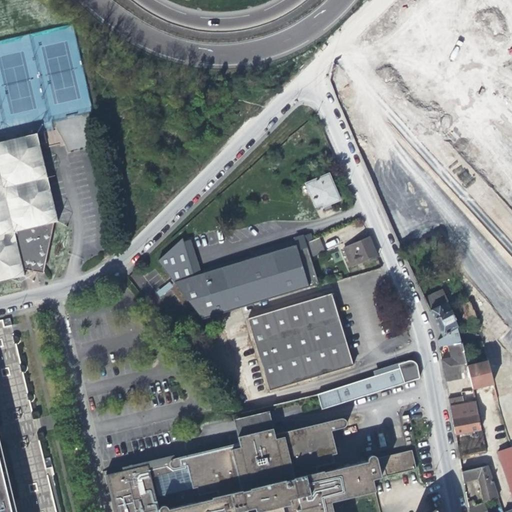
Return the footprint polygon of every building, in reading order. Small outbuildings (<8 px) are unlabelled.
[(511,0),(392,0),(348,44),(436,140),(511,69),(511,0)] [(0,283),(25,278),(23,271),(28,272),(36,274),(41,271),(51,226),(57,224),(36,136),(0,144),(0,283)] [(328,205),(340,200),(335,189),(329,175),(306,185),(317,210),(328,205)] [(294,238),(297,247),(298,251),(308,248),(306,242),(313,239),(311,233),(294,238)] [(325,252),(320,237),(313,239),(306,242),(308,248),(311,257),(325,252)] [(353,267),(377,257),(372,245),(369,238),(345,249),(353,267)] [(203,321),(319,285),(311,257),(308,248),(301,250),(298,251),(297,247),(237,265),(193,278),(182,243),(183,243),(182,240),(157,261),(203,321)] [(190,241),(183,243),(182,243),(193,278),(237,265),(236,262),(200,272),(190,241)] [(246,320),(267,391),(351,366),(341,328),(331,294),(246,320)] [(457,307),(461,315),(472,310),(468,300),(457,307)] [(435,322),(442,336),(458,325),(456,320),(458,320),(452,309),(445,313),(441,305),(430,310),(435,322)] [(472,310),(461,315),(467,331),(479,326),(472,310)] [(441,360),(442,370),(466,365),(465,360),(464,355),(463,348),(457,326),(451,331),(443,335),(442,337),(438,339),(437,341),(438,346),(449,344),(450,349),(451,357),(441,360)] [(464,355),(485,347),(483,339),(463,348),(464,355)] [(410,362),(400,365),(401,370),(374,378),(317,396),(322,411),(419,380),(417,367),(415,364),(414,363),(412,362),(410,362)] [(488,362),(467,367),(469,377),(470,381),(472,389),(487,386),(494,384),(488,362)] [(373,373),(374,378),(401,370),(400,365),(373,373)] [(459,380),(469,377),(467,367),(466,365),(442,370),(445,382),(459,380)] [(464,402),(474,400),(473,392),(463,394),(464,402)] [(448,400),(452,421),(478,416),(477,411),(475,403),(462,406),(461,398),(448,400)] [(485,409),(477,411),(478,416),(481,429),(482,435),(490,433),(485,409)] [(236,431),(239,440),(248,438),(248,435),(264,432),(264,434),(274,432),(272,422),(270,415),(270,414),(234,422),(236,431)] [(471,432),(481,429),(478,416),(452,421),(455,435),(471,432)] [(341,422),(330,424),(333,433),(343,431),(345,430),(347,428),(348,427),(348,425),(347,424),(346,423),(345,422),(343,422),(341,422)] [(338,455),(333,433),(330,424),(285,435),(283,430),(274,432),(277,442),(327,430),(333,457),(338,455)] [(248,438),(239,440),(229,442),(229,449),(106,478),(114,511),(334,511),(333,504),(377,492),(374,481),(417,471),(413,454),(378,462),(375,458),(372,458),(370,460),(369,461),(369,463),(326,474),(325,472),(319,473),(318,468),(335,464),(333,457),(327,430),(277,442),(274,432),(264,434),(264,432),(248,435),(248,438)] [(4,459),(1,444),(0,441),(0,511),(17,511),(16,506),(11,487),(4,459)] [(505,511),(511,511),(511,455),(510,450),(510,448),(499,452),(497,452),(511,498),(511,497),(511,511),(510,511),(510,510),(505,511)] [(484,502),(489,500),(496,497),(496,494),(490,477),(487,466),(462,473),(464,483),(478,478),(481,489),(484,502)] [(498,474),(490,477),(496,494),(503,491),(498,474)] [(470,511),(486,511),(483,503),(469,509),(470,511)]
